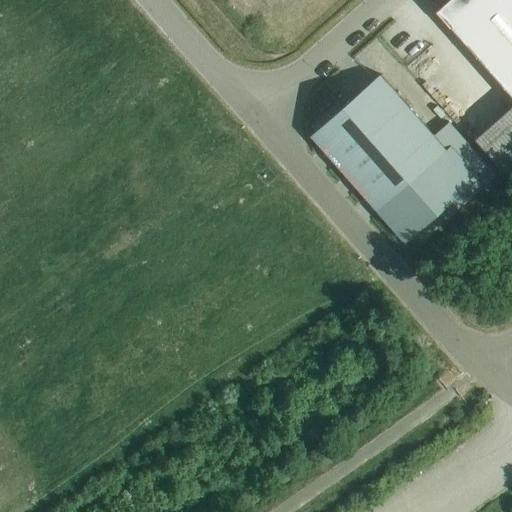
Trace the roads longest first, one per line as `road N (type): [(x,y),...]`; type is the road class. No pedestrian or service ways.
road 1 (unclassified): [(483,368),(258,112)]
road 2 (unclassified): [(258,112),(385,0)]
road 3 (unclassified): [(161,0),(258,112)]
